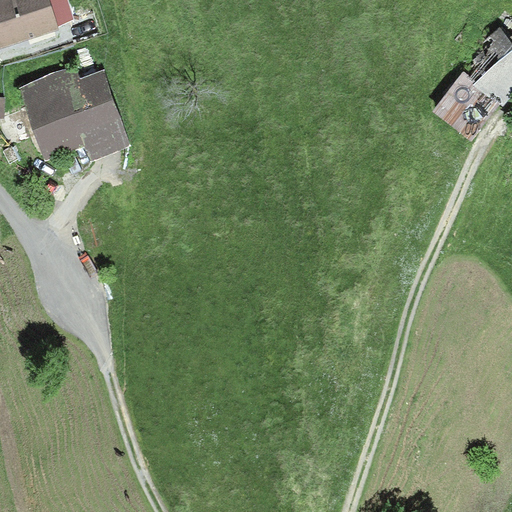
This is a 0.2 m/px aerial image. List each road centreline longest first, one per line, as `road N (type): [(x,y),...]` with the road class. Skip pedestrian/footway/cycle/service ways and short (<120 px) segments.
road 1 (track): [(511,113),(478,154),(420,301),(359,511)]
road 2 (track): [(174,511),(92,325),(0,196)]
